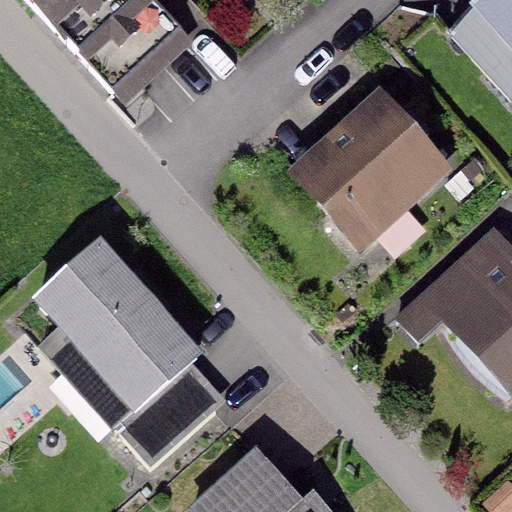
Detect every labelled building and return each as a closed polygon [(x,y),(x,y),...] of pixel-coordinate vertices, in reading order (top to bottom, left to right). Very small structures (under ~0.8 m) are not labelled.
[(16,0),(107,98),(148,61),(176,35),(144,0),(16,0)] [(511,0),(492,0),(475,16),(511,56),(511,0)] [(376,109),(294,183),(331,223),(340,214),(365,241),(436,175),(376,109)] [(93,254),(34,308),(133,418),(112,437),(146,475),(211,417),(177,379),(192,365),(93,254)] [(441,322),(511,399),(511,272),(505,265),(441,322)] [(450,300),(437,285),(421,300),(434,315),(450,300)] [(315,511),(316,511),(315,511),(295,511),(252,463),(195,511),(315,511)] [(507,511),(511,508),(511,502),(501,491),(483,508),(485,511),(507,511)]
